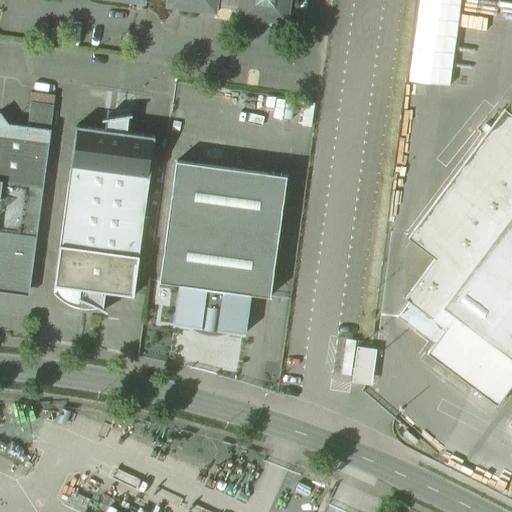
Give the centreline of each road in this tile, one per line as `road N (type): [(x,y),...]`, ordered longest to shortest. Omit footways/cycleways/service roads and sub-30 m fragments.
road 1 (unclassified): [(0,368),(67,374),(296,432),(474,511)]
road 2 (unclassified): [(176,88),(0,66)]
